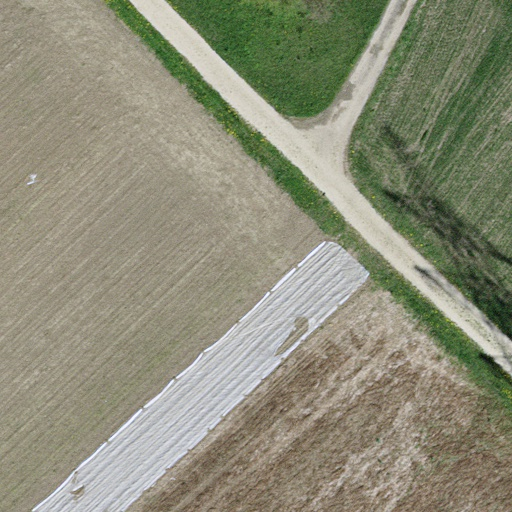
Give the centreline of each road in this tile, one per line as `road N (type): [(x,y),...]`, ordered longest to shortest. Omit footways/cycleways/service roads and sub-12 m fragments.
road 1 (track): [(511,360),(145,0)]
road 2 (track): [(400,0),(334,138),(311,164)]
